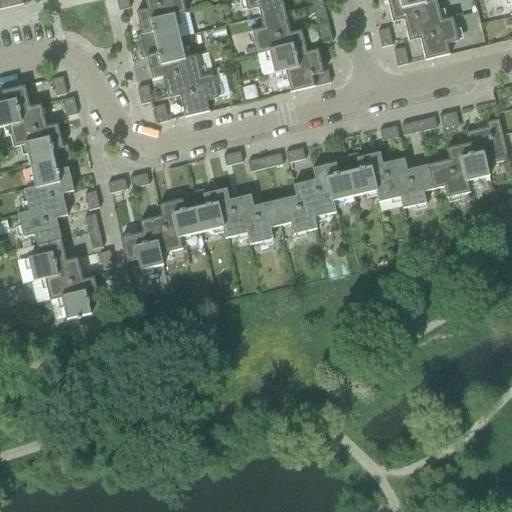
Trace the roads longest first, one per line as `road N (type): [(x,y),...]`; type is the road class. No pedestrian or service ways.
road 1 (residential): [(374,99),(142,146),(130,142),(78,63),(60,53),(0,67)]
road 2 (residential): [(511,65),(374,99)]
